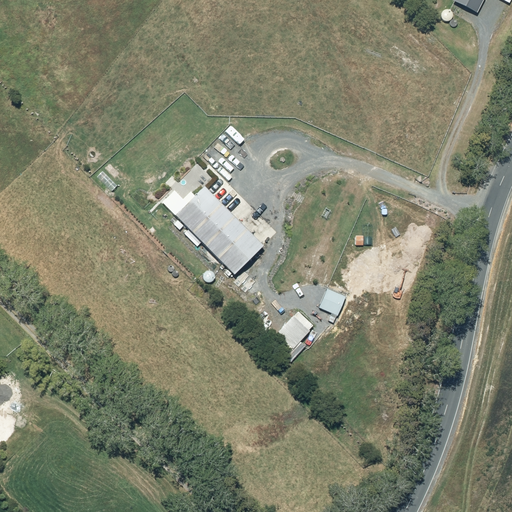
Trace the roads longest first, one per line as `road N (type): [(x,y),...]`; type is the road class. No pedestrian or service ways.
road 1 (tertiary): [(511,179),(485,260),(460,387),(413,511)]
road 2 (unknown): [(499,218),(414,185),(340,171),(290,180),(241,213)]
road 3 (track): [(466,511),(473,442),(511,295)]
